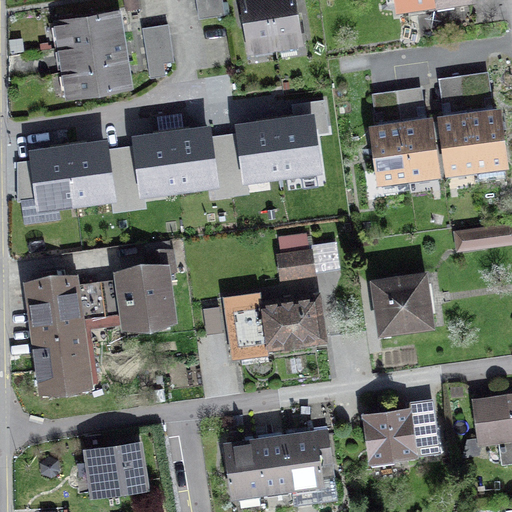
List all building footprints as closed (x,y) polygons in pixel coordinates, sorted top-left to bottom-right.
[(196,0),(199,18),(224,14),(221,0),(196,0)] [(241,0),(250,49),(275,45),(267,0),(241,0)] [(300,41),(293,0),(267,0),(275,45),(300,41)] [(58,22),(62,47),(119,37),(115,13),(58,22)] [(167,24),(142,28),(148,65),(163,63),(173,61),(167,24)] [(62,47),(66,71),(123,62),(119,37),(62,47)] [(70,96),(127,87),(123,62),(66,71),(70,96)] [(150,78),(165,75),(163,63),(148,65),(150,78)] [(480,76),(464,78),(468,109),(485,107),(480,76)] [(451,112),(468,109),(464,78),(447,81),(451,112)] [(413,89),(397,91),(401,118),(417,116),(413,89)] [(384,121),(401,118),(397,91),(380,93),(384,121)] [(497,113),(469,117),(475,166),(504,162),(497,113)] [(447,170),(475,166),(469,117),(440,120),(447,170)] [(318,174),(311,120),(239,129),(246,183),(318,174)] [(430,122),(402,126),(409,175),(437,171),(430,122)] [(380,179),(409,175),(402,126),(373,130),(380,179)] [(136,142),(144,197),(214,187),(207,132),(136,142)] [(105,146),(33,156),(40,211),(113,201),(105,146)] [(511,224),(456,232),(458,249),(511,241),(511,224)] [(280,255),(283,277),(312,273),(305,234),(280,238),(283,254),(280,255)] [(119,298),(117,282),(101,283),(105,313),(127,310),(128,321),(168,315),(162,270),(175,268),(172,251),(146,254),(147,267),(121,271),(125,298),(119,298)] [(77,325),(76,317),(105,313),(101,283),(72,287),(71,277),(30,283),(37,331),(77,325)] [(428,322),(426,312),(432,312),(428,287),(423,287),(422,278),(377,284),(383,328),(428,322)] [(267,353),(266,345),(321,337),(316,297),(261,305),(259,293),(232,296),(241,356),(267,353)] [(205,299),(208,330),(225,328),(222,298),(205,299)] [(45,392),(86,387),(77,325),(37,331),(45,392)] [(511,462),(511,397),(494,400),(493,398),(475,400),(480,441),(499,439),(502,463),(511,462)] [(415,458),(414,455),(439,451),(436,426),(412,429),(409,408),(397,409),(396,404),(383,406),(384,412),(364,414),(371,465),(415,458)] [(331,460),(327,430),(284,436),(291,487),(320,483),(317,462),(331,460)] [(256,440),(263,491),(291,487),(284,436),(256,440)] [(227,444),(234,495),(263,491),(256,440),(227,444)] [(86,452),(92,492),(144,485),(138,444),(86,452)]
